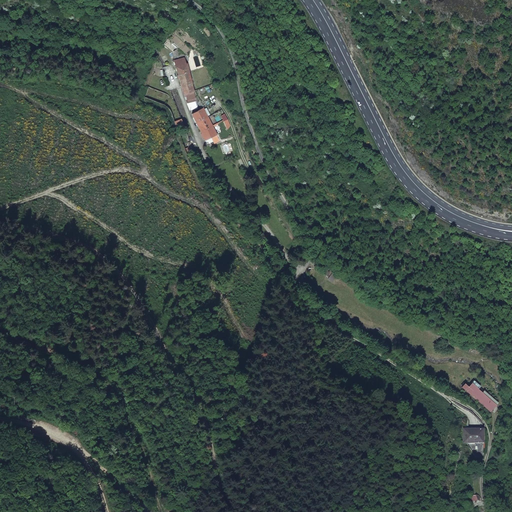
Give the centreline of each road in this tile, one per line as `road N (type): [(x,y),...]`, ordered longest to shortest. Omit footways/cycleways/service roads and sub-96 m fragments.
road 1 (unclassified): [(487,511),(481,477),(489,441),(479,416),(306,305),(293,280),(310,255),(308,243),(257,152),(230,54),(188,0)]
road 2 (primary): [(311,0),(408,178),(457,217),(511,232)]
road 3 (track): [(0,421),(41,429),(81,453),(107,511)]
